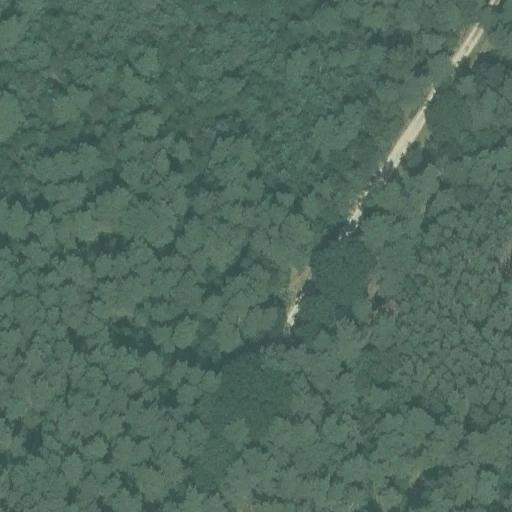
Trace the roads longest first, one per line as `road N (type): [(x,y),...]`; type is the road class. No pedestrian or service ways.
road 1 (track): [(497,0),(166,511)]
road 2 (unknown): [(511,101),(256,481),(246,511)]
